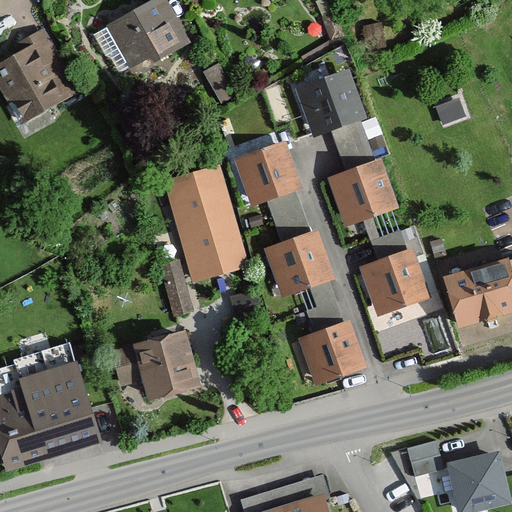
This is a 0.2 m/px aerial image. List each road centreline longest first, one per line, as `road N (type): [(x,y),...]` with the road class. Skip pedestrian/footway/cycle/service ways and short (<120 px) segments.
road 1 (secondary): [(322,431),(28,511)]
road 2 (secondary): [(511,382),(322,431)]
